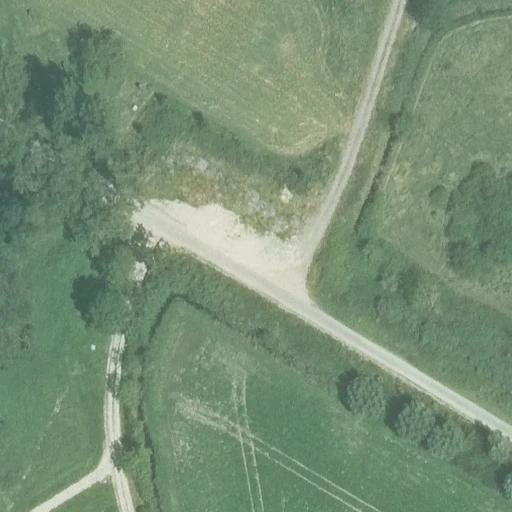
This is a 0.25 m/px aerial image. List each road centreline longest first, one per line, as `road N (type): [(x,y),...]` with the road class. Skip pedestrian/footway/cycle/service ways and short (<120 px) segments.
road 1 (unclassified): [(511,438),(0,129)]
road 2 (track): [(276,295),(321,220),(399,0)]
